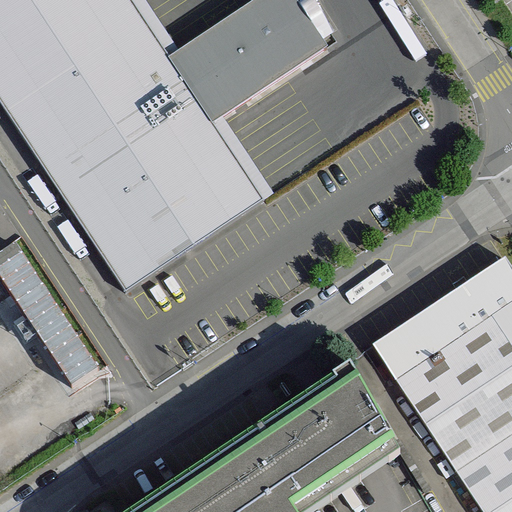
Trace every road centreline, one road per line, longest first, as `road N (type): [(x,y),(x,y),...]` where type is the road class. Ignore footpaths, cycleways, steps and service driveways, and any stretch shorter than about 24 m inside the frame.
road 1 (unclassified): [(511,195),(35,511)]
road 2 (unclassified): [(511,107),(440,0)]
road 3 (unknown): [(329,339),(388,444)]
